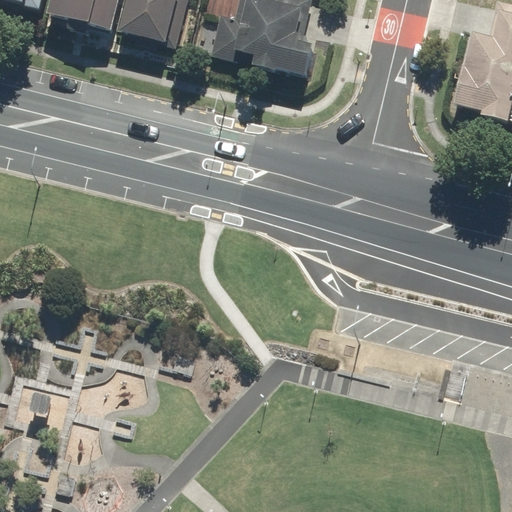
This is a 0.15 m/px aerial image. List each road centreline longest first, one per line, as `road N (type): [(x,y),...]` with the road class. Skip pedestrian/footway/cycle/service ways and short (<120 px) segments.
road 1 (secondary): [(0,111),(359,199)]
road 2 (residential): [(359,199),(407,0)]
road 3 (secondary): [(359,199),(511,238)]
